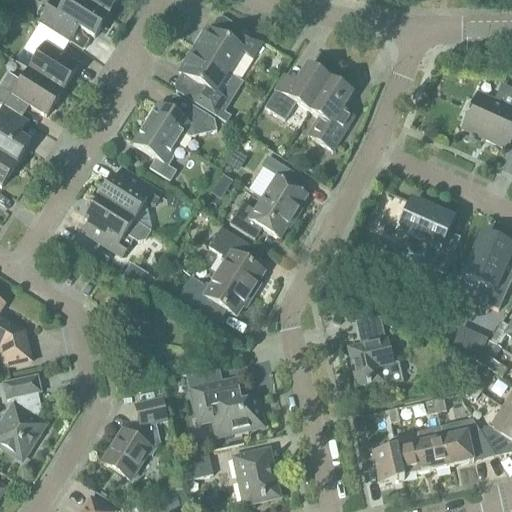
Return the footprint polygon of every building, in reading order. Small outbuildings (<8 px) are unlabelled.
[(101,32),(109,19),(77,0),(67,0),(63,8),(52,1),(37,26),(39,27),(68,45),(81,54),(88,43),(82,39),(81,33),(93,41),(99,31),(101,32)] [(77,0),(109,19),(117,7),(115,6),(119,0),(77,0)] [(194,54),(228,76),(233,69),(236,68),(243,56),(251,61),(261,45),(234,28),(223,20),(216,21),(209,33),(206,31),(198,42),(200,43),(194,54)] [(60,57),(68,45),(39,27),(23,53),(35,61),(28,73),(62,94),(78,68),(60,57)] [(215,97),(228,76),(194,54),(187,64),(185,63),(178,75),(181,77),(174,88),(175,94),(215,119),(219,112),(225,103),(215,97)] [(309,115),(329,83),(325,81),(323,78),(320,76),(316,75),(307,69),(295,87),(284,79),(264,111),(284,124),(295,106),(309,115)] [(45,119),(62,94),(28,73),(20,85),(7,77),(0,88),(0,106),(20,120),(27,108),(45,119)] [(329,83),(309,115),(318,121),(307,139),(331,154),(347,129),(352,120),(340,113),(351,97),(341,90),(338,88),(335,86),(332,85),(329,83)] [(511,93),(502,89),(495,105),(477,97),(461,132),(506,152),(511,137),(511,93)] [(145,127),(176,147),(183,136),(187,138),(189,139),(215,135),(213,124),(174,100),(166,112),(158,107),(145,127)] [(0,158),(15,168),(29,145),(11,134),(20,120),(0,106),(0,158)] [(219,112),(215,119),(225,125),(229,119),(223,115),(219,112)] [(169,157),(176,147),(145,127),(132,148),(155,162),(149,171),(169,184),(175,174),(167,169),(173,160),(169,157)] [(236,171),(243,160),(233,153),(226,165),(236,171)] [(0,190),(0,191),(15,168),(0,158),(0,190)] [(262,201),(294,222),(300,212),(298,211),(306,198),(289,187),(295,178),(267,160),(261,170),(276,179),(262,201)] [(98,201),(133,224),(146,203),(154,208),(161,197),(121,173),(115,183),(111,180),(104,192),(107,193),(101,202),(98,201)] [(149,234),(133,224),(98,201),(97,202),(100,203),(94,213),(92,211),(84,223),(88,225),(86,228),(125,253),(128,249),(127,248),(132,241),(137,244),(143,243),(149,234)] [(288,231),(294,222),(262,201),(253,214),(243,207),(230,227),(254,243),(261,232),(278,242),(286,230),(288,231)] [(401,227),(397,235),(409,240),(407,243),(407,244),(407,245),(407,246),(407,247),(407,248),(407,249),(407,250),(407,251),(408,252),(408,253),(409,254),(410,255),(411,256),(412,256),(413,257),(414,257),(415,257),(416,258),(417,257),(418,257),(419,257),(420,257),(421,257),(421,256),(422,256),(423,255),(424,255),(424,254),(425,253),(427,248),(438,252),(430,271),(443,277),(459,241),(446,235),(451,224),(410,206),(407,213),(404,212),(398,226),(401,227)] [(217,277),(252,299),(258,289),(257,285),(263,275),(253,269),(260,258),(220,233),(209,250),(223,259),(221,263),(224,265),(217,277)] [(490,241),(482,238),(464,279),(493,291),(485,308),(497,313),(510,284),(511,285),(511,265),(506,263),(511,250),(504,247),(505,244),(491,238),(490,241)] [(343,259),(338,270),(351,275),(353,272),(349,262),(343,259)] [(246,309),(252,299),(217,277),(208,290),(205,287),(203,290),(189,282),(179,299),(218,323),(225,313),(235,319),(241,310),(246,309)] [(30,365),(24,336),(0,320),(0,312),(3,308),(0,305),(0,352),(4,371),(30,365)] [(384,342),(380,321),(376,320),(355,325),(360,348),(347,351),(356,389),(381,384),(383,389),(400,385),(396,367),(391,368),(385,342),(384,342)] [(511,344),(511,343),(511,331),(508,329),(502,338),(511,344)] [(473,336),(465,353),(479,359),(486,342),(473,336)] [(491,375),(498,366),(493,362),(499,351),(489,345),(476,365),(491,375)] [(221,387),(218,373),(184,378),(188,394),(191,394),(196,416),(210,413),(216,441),(234,437),(234,440),(248,436),(247,434),(263,431),(256,401),(241,405),(236,383),(221,387)] [(41,413),(38,401),(37,395),(40,395),(36,380),(3,387),(6,402),(12,401),(13,407),(0,427),(0,451),(20,464),(29,449),(31,451),(46,427),(36,421),(41,413)] [(469,389),(478,395),(482,388),(473,382),(469,389)] [(474,401),(478,395),(469,389),(465,395),(474,401)] [(434,403),(436,415),(444,413),(441,402),(434,403)] [(428,417),(436,415),(434,403),(426,405),(428,417)] [(159,447),(154,427),(166,424),(161,404),(134,410),(138,431),(141,430),(143,436),(138,444),(122,434),(102,466),(129,483),(143,460),(152,459),(159,447)] [(490,432),(481,437),(494,458),(494,460),(511,456),(511,416),(504,411),(490,432)] [(390,427),(400,425),(397,412),(387,414),(390,427)] [(473,425),(440,432),(442,441),(449,469),(472,464),(494,458),(481,437),(473,425)] [(440,432),(417,437),(419,446),(425,475),(449,469),(442,441),(440,432)] [(417,437),(393,442),(395,451),(402,480),(425,475),(419,446),(417,437)] [(370,451),(359,453),(363,474),(374,472),(378,489),(403,483),(402,480),(395,451),(371,457),(370,451)] [(244,508),(279,500),(268,453),(233,461),(244,508)] [(180,486),(211,478),(208,463),(176,470),(180,486)] [(161,511),(174,511),(178,511),(175,497),(159,501),(161,511)] [(108,511),(90,501),(83,511),(108,511)]
